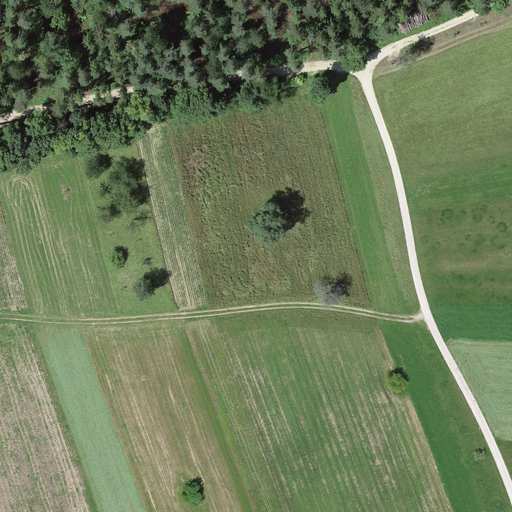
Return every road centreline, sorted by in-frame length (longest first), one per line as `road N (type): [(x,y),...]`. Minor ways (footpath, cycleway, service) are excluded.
road 1 (track): [(496,0),(359,63),(204,81),(0,119)]
road 2 (track): [(511,491),(429,321),(391,153),(359,63)]
road 3 (track): [(0,316),(98,323),(331,306),(429,321)]
